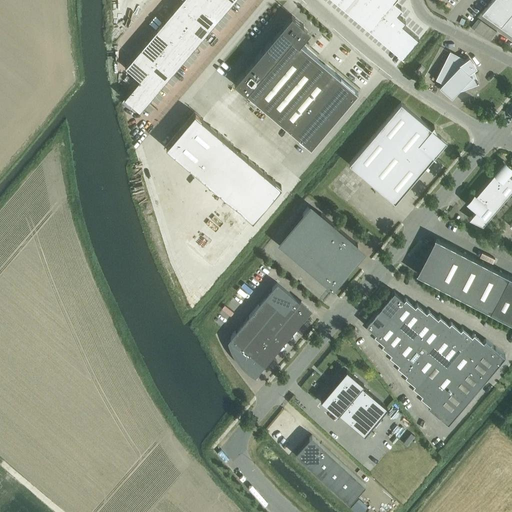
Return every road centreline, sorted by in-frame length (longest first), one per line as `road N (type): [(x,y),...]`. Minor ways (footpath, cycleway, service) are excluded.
road 1 (unclassified): [(287,511),(230,444),(492,135)]
road 2 (unclassified): [(313,0),(412,85),(492,135)]
